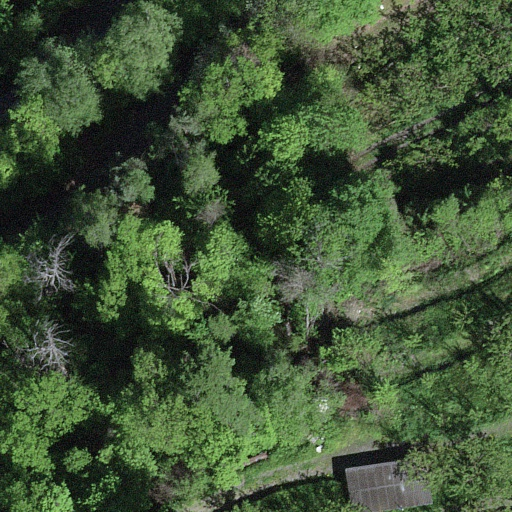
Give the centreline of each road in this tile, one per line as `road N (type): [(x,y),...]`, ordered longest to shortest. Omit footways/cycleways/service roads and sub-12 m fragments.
road 1 (track): [(223,0),(80,186),(0,259)]
road 2 (track): [(0,149),(209,0)]
